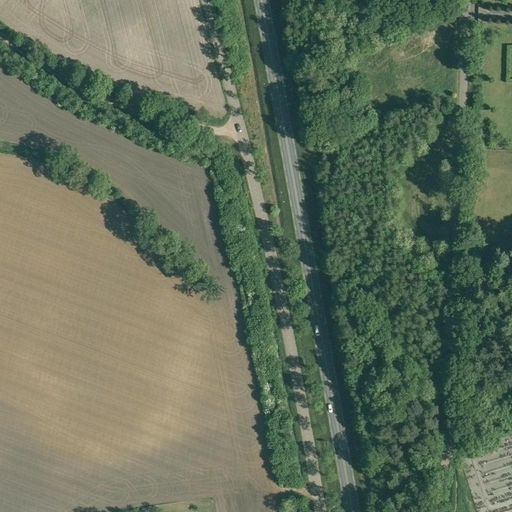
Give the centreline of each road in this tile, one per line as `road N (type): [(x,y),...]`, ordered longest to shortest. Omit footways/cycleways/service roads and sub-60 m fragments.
road 1 (primary): [(354,511),(262,0)]
road 2 (unclassified): [(465,0),(448,437),(452,445),(511,405)]
road 3 (unclassified): [(318,511),(236,143)]
road 4 (unclassified): [(236,143),(122,112),(0,32)]
road 5 (unclassified): [(236,143),(201,0)]
